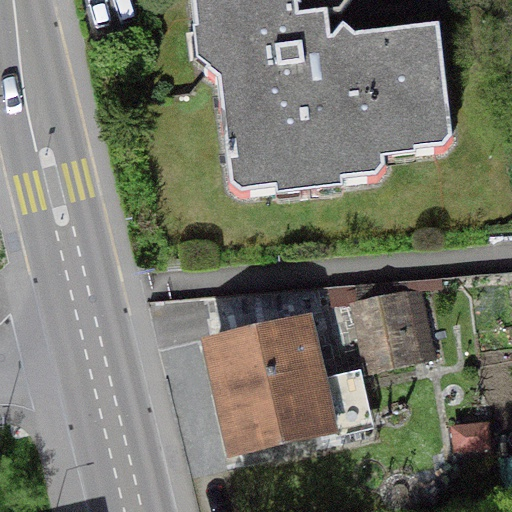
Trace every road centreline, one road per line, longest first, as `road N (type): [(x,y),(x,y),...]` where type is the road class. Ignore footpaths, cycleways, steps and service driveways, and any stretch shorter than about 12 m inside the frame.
road 1 (secondary): [(14,0),(102,371)]
road 2 (secondary): [(102,371),(137,511)]
